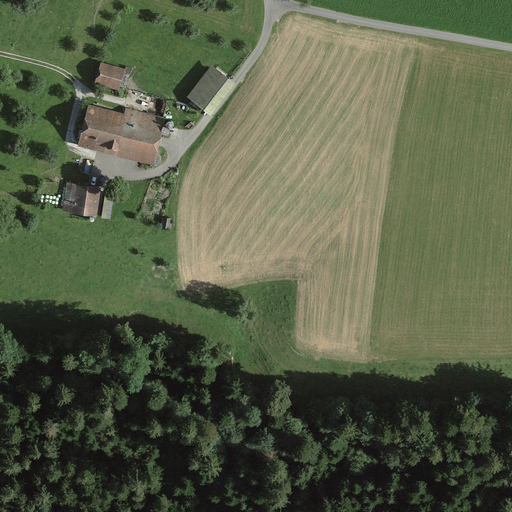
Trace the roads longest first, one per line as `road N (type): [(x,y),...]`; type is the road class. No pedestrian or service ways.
road 1 (track): [(95,159),(143,174),(169,168),(262,47),(274,0)]
road 2 (unclassified): [(511,50),(277,0)]
road 3 (track): [(95,159),(70,136),(80,101),(71,78),(0,56)]
